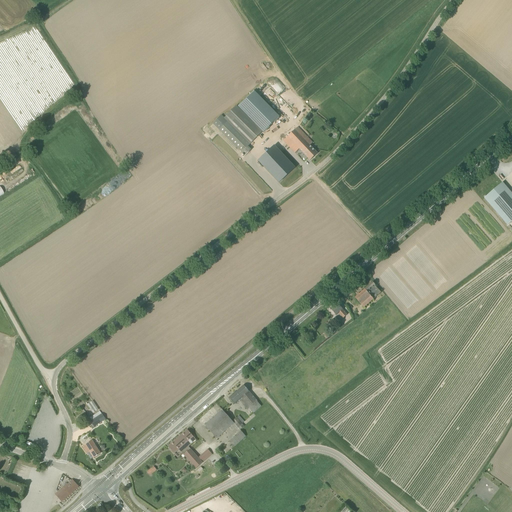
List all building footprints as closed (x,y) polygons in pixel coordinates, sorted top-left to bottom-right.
[(255,92),(239,107),(263,133),(279,117),(255,92)] [(262,132),(238,108),(236,106),(225,117),(228,120),(227,121),(250,144),(262,132)] [(250,144),(227,121),(221,115),(212,124),(241,153),(250,144)] [(296,130),(288,137),(310,161),(318,153),(300,135),(296,130)] [(295,168),(278,149),(261,164),(279,183),(295,168)] [(508,225),(511,221),(511,193),(502,182),(485,198),(508,225)] [(364,307),(381,292),(372,283),(365,290),(364,289),(355,298),(364,307)] [(343,318),(347,314),(338,303),(331,309),(336,315),(338,313),(343,318)] [(247,409),(257,401),(244,385),(229,398),(234,404),(239,400),(247,409)] [(93,412),(99,409),(94,400),(88,404),(93,412)] [(217,439),(234,423),(222,410),(205,425),(217,439)] [(102,414),(91,421),(94,426),(105,419),(102,414)] [(243,433),(247,429),(236,417),(232,421),(243,433)] [(196,440),(187,430),(168,447),(174,453),(179,449),(184,455),(191,449),(188,446),(196,440)] [(234,447),(246,436),(241,431),(229,441),(234,447)] [(92,440),(83,447),(87,453),(90,451),(94,458),(101,453),(96,445),(92,440)] [(199,458),(191,449),(184,455),(196,468),(201,464),(203,463),(199,458)] [(203,463),(212,454),(208,449),(199,458),(203,463)] [(150,475),(157,470),(154,467),(147,472),(150,475)] [(79,486),(78,486),(74,481),(73,482),(72,480),(67,484),(55,494),(57,496),(62,502),(79,486)]
